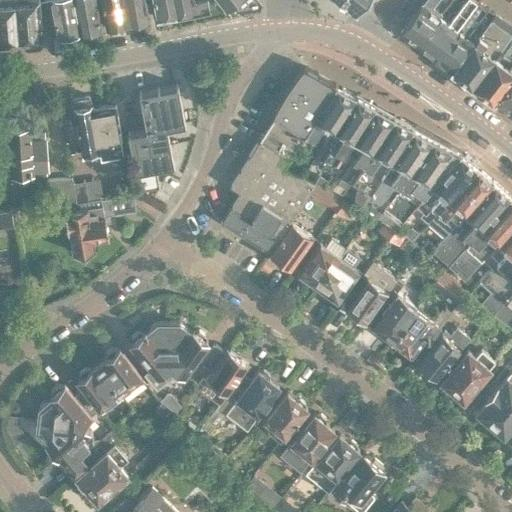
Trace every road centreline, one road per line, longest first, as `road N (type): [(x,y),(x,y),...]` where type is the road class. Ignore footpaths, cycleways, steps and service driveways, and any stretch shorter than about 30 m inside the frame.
road 1 (residential): [(507,511),(455,460),(161,240)]
road 2 (tertiary): [(280,33),(39,73),(0,72)]
road 3 (residential): [(280,33),(233,90),(203,171),(161,240)]
road 4 (residential): [(161,240),(0,369)]
road 5 (tertiary): [(511,155),(356,45)]
